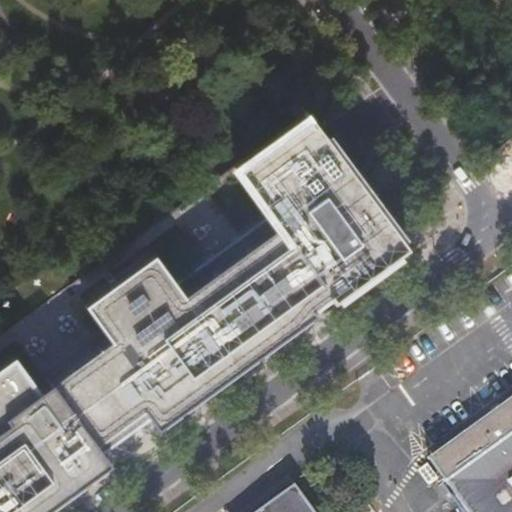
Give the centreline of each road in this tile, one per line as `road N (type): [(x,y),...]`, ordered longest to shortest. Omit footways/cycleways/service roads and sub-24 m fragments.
road 1 (residential): [(500,225),(110,511)]
road 2 (residential): [(335,0),(500,225)]
